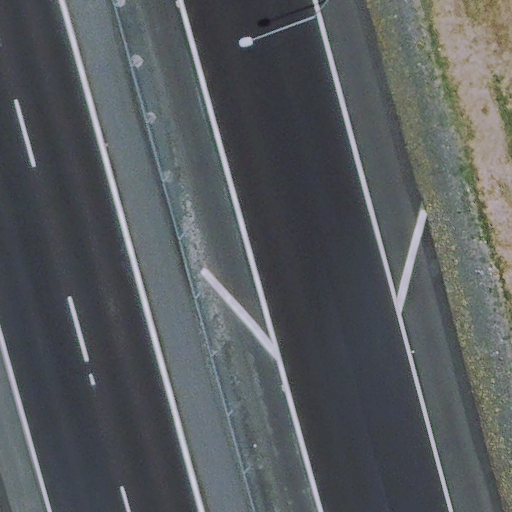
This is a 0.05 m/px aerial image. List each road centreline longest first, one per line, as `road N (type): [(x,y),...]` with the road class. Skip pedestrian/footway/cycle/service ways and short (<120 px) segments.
road 1 (motorway): [(250,0),(389,511)]
road 2 (motorway): [(122,511),(0,60)]
